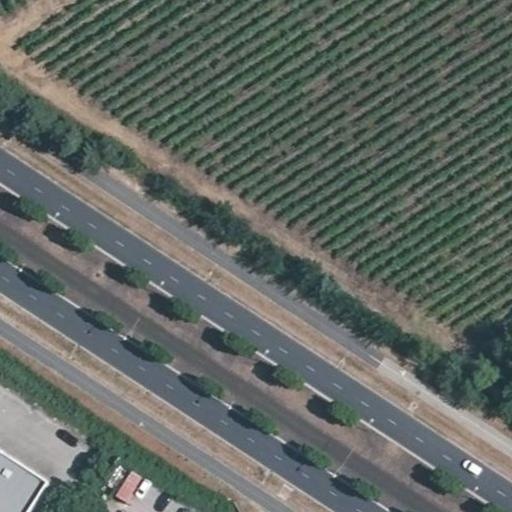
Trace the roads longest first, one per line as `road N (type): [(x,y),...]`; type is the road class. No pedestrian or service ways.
road 1 (primary): [(511,501),(0,166)]
road 2 (primary): [(0,276),(358,511)]
